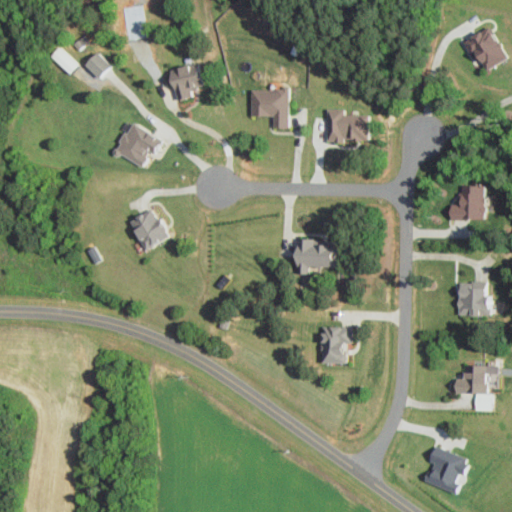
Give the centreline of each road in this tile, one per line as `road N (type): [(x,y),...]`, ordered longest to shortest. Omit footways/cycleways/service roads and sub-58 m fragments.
road 1 (residential): [(417,511),(171,344),(98,319),(0,310)]
road 2 (residential): [(366,475),(396,410),(406,195),(222,188)]
